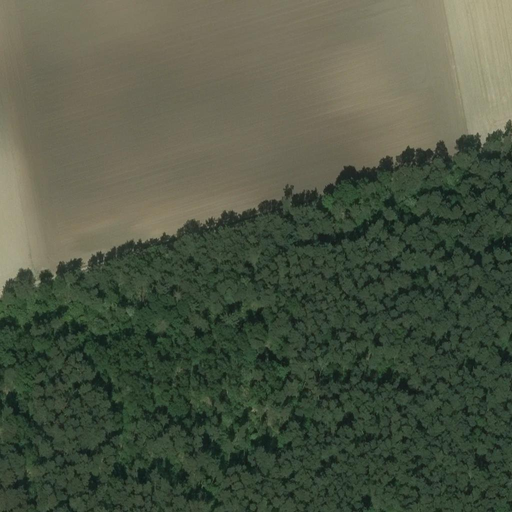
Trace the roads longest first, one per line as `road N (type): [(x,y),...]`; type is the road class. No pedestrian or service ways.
road 1 (track): [(0,291),(511,144)]
road 2 (track): [(435,167),(402,0)]
